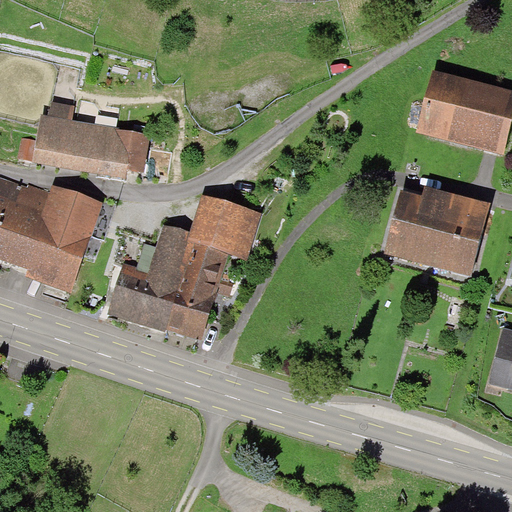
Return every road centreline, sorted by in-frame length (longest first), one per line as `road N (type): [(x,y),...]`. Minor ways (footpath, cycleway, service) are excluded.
road 1 (residential): [(0,168),(106,190),(158,193),(207,180),(472,0)]
road 2 (residential): [(211,390),(226,347),(278,258),(357,181),(402,175),(511,201)]
road 3 (primary): [(211,390),(511,478)]
road 4 (primary): [(0,318),(211,390)]
